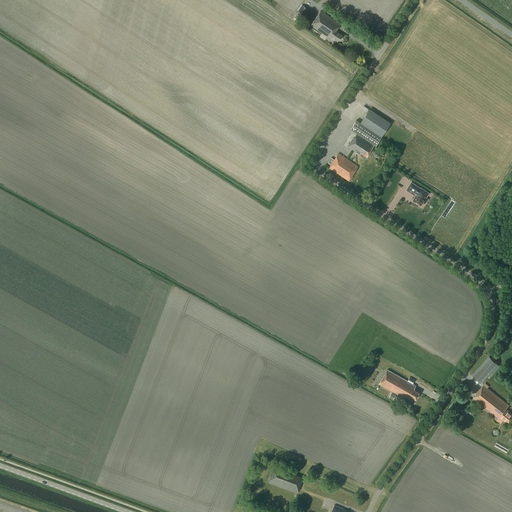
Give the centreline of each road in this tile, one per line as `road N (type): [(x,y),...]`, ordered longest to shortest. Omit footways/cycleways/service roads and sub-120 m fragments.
road 1 (unclassified): [(369,511),(486,338),(494,311),(478,275),(319,167),(319,144),(416,0)]
road 2 (tertiary): [(127,511),(0,465)]
